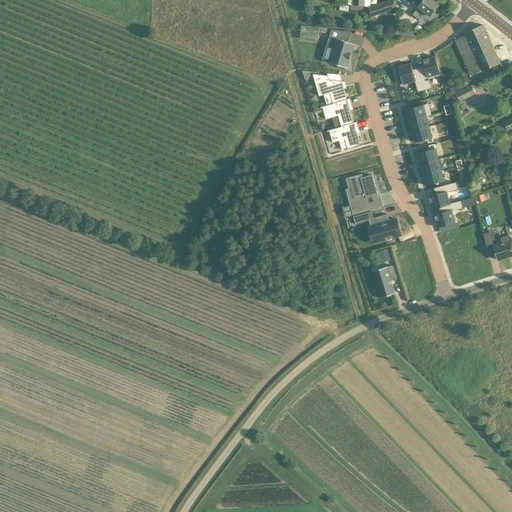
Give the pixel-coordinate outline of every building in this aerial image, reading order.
[(393,0),(389,0),(368,7),(372,17),(396,9),(393,0)] [(434,12),(439,5),(438,4),(439,3),(435,0),(433,0),(432,0),(424,0),(419,7),(420,7),(414,15),(419,19),(422,15),(430,21),(429,21),(430,22),(439,15),(439,14),(438,15),(434,12)] [(472,77),(501,63),(483,25),(465,33),(474,52),(463,57),(472,77)] [(344,69),(345,67),(347,68),(355,44),(348,42),(351,32),(332,29),(327,45),(334,47),(329,62),(338,65),(338,67),(344,69)] [(425,66),(419,68),(425,90),(432,88),(429,77),(441,73),(436,57),(423,60),(425,66)] [(425,90),(419,68),(413,70),(411,64),(398,67),(403,84),(415,81),(418,92),(425,90)] [(334,103),(350,99),(350,98),(347,99),(342,82),(345,82),(346,81),(330,80),(329,76),(313,74),(320,96),(331,93),(334,103)] [(456,93),(457,95),(459,100),(460,102),(476,94),(474,88),(472,85),(456,93)] [(342,126),(357,122),(354,122),(348,100),(350,99),(334,103),(321,107),(321,108),(323,108),(327,119),(339,115),(342,126)] [(409,120),(427,116),(424,105),(406,109),(409,120)] [(427,116),(409,120),(412,131),(430,126),(427,116)] [(357,122),(342,126),(328,131),(328,132),(330,131),(333,142),(345,139),(348,149),(346,149),(347,150),(364,145),(364,144),(361,145),(355,123),(357,122)] [(433,137),(430,126),(412,131),(415,142),(427,139),(432,137),(433,137)] [(421,164),(439,159),(436,148),(430,150),(418,153),(421,164)] [(442,170),(439,159),(421,164),(424,174),(442,170)] [(442,170),(424,174),(427,185),(445,181),(442,170)] [(371,175),(362,178),(361,174),(345,179),(348,189),(352,188),(355,198),(351,199),(355,214),(370,210),(367,198),(377,195),(371,175)] [(433,209),(461,201),(450,204),(447,193),(458,190),(458,189),(456,182),(434,188),(436,194),(430,196),(433,209)] [(484,194),(476,196),(478,203),(486,201),(484,194)] [(473,197),(461,201),(463,208),(475,205),(473,197)] [(461,201),(433,209),(440,207),(441,213),(435,214),(438,227),(455,223),(452,211),(463,208),(461,201)] [(389,212),(372,217),(374,224),(377,224),(382,238),(388,236),(388,234),(395,232),(395,234),(403,231),(398,216),(391,219),(389,212)] [(494,244),(493,240),(496,239),(493,230),(483,234),(487,246),(494,244)] [(494,246),(498,260),(511,255),(511,245),(509,236),(501,238),(503,243),(494,246)] [(420,266),(418,259),(405,263),(403,258),(396,261),(403,285),(409,283),(411,288),(426,284),(421,266),(420,266)] [(394,293),(394,294),(395,293),(391,281),(397,279),(393,265),(387,267),(386,267),(374,271),(373,271),(373,272),(381,297),(381,298),(382,298),(382,297),(394,293)]
